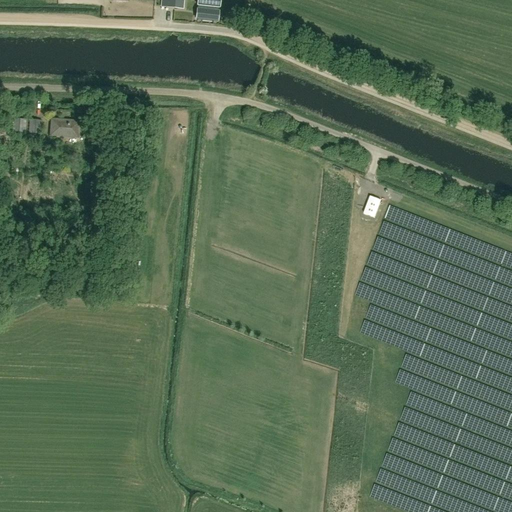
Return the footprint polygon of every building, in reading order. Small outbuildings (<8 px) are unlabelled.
[(166,0),(166,7),(178,8),(178,0),(166,0)] [(198,5),(198,9),(218,11),(219,7),(220,0),(198,0),(198,3),(198,5)] [(218,11),(198,9),(197,9),(196,19),(218,21),(219,11),(218,11)] [(14,118),(13,131),(41,134),(42,121),(14,118)] [(79,122),(52,120),(51,135),(78,137),(79,122)]
